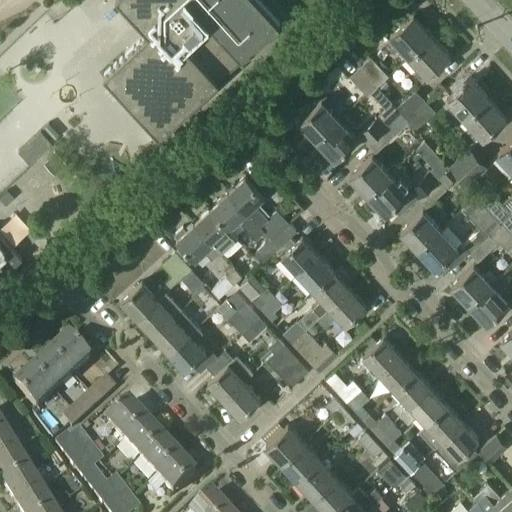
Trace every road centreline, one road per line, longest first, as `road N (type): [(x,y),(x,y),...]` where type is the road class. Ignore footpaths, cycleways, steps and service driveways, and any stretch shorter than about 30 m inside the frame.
road 1 (residential): [(511,399),(246,108)]
road 2 (residential): [(271,511),(233,449),(145,351),(109,329),(64,271)]
road 3 (residential): [(64,271),(246,108)]
road 4 (residential): [(246,108),(356,0)]
